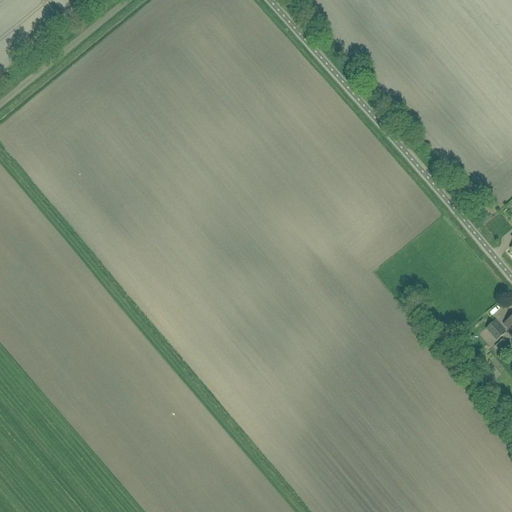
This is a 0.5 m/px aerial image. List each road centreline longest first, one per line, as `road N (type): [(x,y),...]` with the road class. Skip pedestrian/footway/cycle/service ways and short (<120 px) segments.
road 1 (unclassified): [(511,275),(265,0)]
road 2 (unclassified): [(0,107),(128,0)]
